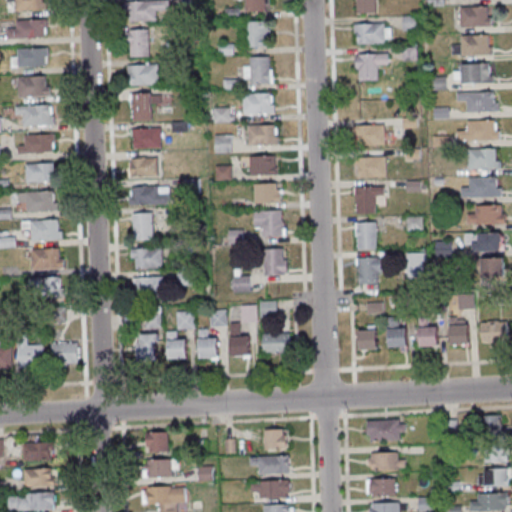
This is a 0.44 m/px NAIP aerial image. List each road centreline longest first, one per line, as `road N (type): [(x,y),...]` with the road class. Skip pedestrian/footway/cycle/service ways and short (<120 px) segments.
road 1 (tertiary): [(511,388),(0,415)]
road 2 (residential): [(103,511),(85,0)]
road 3 (residential): [(329,511),(311,0)]
